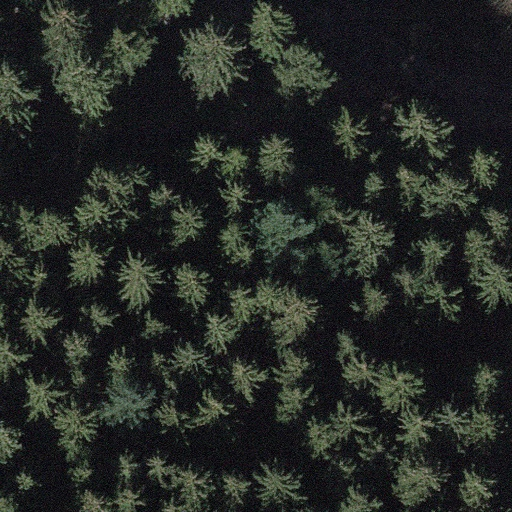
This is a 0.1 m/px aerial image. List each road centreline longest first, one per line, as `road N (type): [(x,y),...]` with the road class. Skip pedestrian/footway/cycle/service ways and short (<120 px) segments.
road 1 (track): [(511,109),(0,235)]
road 2 (track): [(444,120),(177,7),(134,0)]
